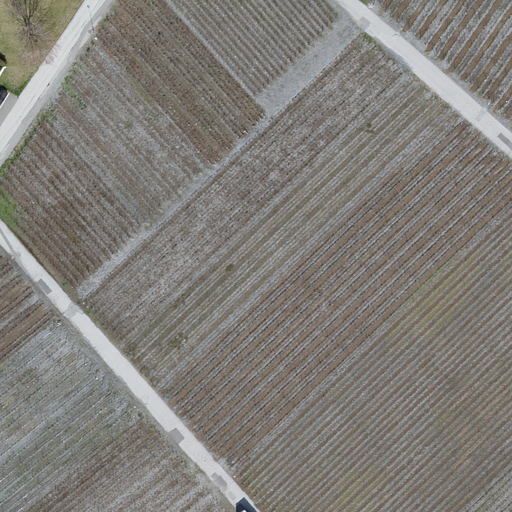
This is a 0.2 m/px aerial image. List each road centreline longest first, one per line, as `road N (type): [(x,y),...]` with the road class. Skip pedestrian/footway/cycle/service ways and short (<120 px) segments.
road 1 (track): [(0,233),(248,511),(511,141),(353,0)]
road 2 (unclassified): [(99,0),(0,146)]
